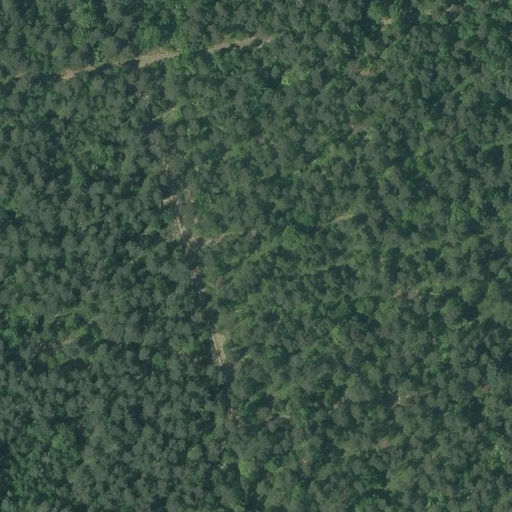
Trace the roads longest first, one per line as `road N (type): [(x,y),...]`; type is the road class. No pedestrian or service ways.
road 1 (track): [(0,89),(511,1)]
road 2 (track): [(131,65),(221,365),(228,426)]
road 3 (track): [(0,346),(134,351),(221,365)]
